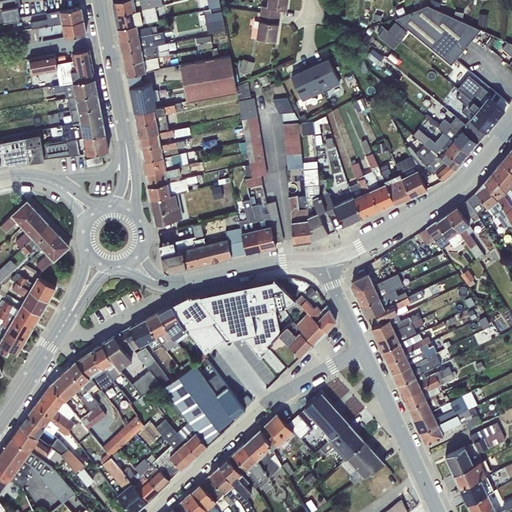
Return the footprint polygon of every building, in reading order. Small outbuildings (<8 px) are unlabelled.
[(0,0),(0,20),(19,17),(17,4),(21,4),(20,0),(0,0)] [(112,0),(115,14),(155,5),(162,4),(161,0),(112,0)] [(260,13),(279,15),(280,8),(287,9),(286,8),(287,0),(267,0),(267,5),(261,5),(260,13)] [(430,0),(429,5),(439,10),(442,2),(435,0),(430,0)] [(115,14),(118,27),(137,23),(158,19),(156,12),(157,12),(155,5),(115,14)] [(439,10),(429,5),(427,5),(395,17),(451,64),(480,29),(479,28),(471,24),(439,10)] [(31,27),(83,18),(81,6),(47,12),(48,19),(30,22),(31,27)] [(222,10),(204,13),(208,33),(226,30),(222,10)] [(279,15),(260,13),(259,20),(256,38),(276,40),(278,25),(278,23),(279,22),(278,22),(279,15)] [(479,13),(477,25),(486,26),(488,14),(479,13)] [(64,36),(86,32),(83,18),(31,27),(23,29),(25,43),(40,40),(39,35),(60,31),(62,29),(61,28),(63,27),(64,36)] [(388,30),(400,40),(407,31),(395,21),(388,30)] [(118,27),(120,39),(152,32),(151,26),(138,29),(137,23),(118,27)] [(353,28),(341,23),(338,30),(350,35),(353,28)] [(385,27),(378,35),(394,48),(400,40),(388,30),(385,27)] [(120,39),(122,51),(167,42),(170,41),(170,40),(165,41),(163,31),(157,31),(152,32),(120,39)] [(210,34),(196,37),(198,49),(212,46),(210,34)] [(511,43),(508,41),(502,48),(511,55),(511,59),(509,64),(511,66),(511,43)] [(122,51),(125,62),(157,56),(169,54),(167,42),(122,51)] [(60,83),(95,77),(89,48),(72,52),(74,59),(57,63),(55,53),(29,57),(32,73),(57,69),(60,83)] [(373,48),(367,55),(378,64),(383,57),(373,48)] [(230,54),(180,64),(187,101),(237,91),(236,85),(235,81),(232,67),(230,54)] [(362,55),(356,58),(363,74),(369,71),(362,55)] [(125,62),(127,74),(141,71),(160,68),(157,56),(125,62)] [(255,62),(243,58),(239,70),(251,74),(255,62)] [(311,67),(322,90),(340,82),(329,59),(312,67),(311,67)] [(322,90),(311,67),(291,76),(302,99),(322,90)] [(127,74),(129,86),(143,83),(141,71),(127,74)] [(266,74),(259,77),(263,85),(269,82),(266,74)] [(461,90),(496,119),(510,103),(494,90),(492,93),(469,74),(458,88),(461,90)] [(68,97),(97,92),(95,77),(60,83),(51,85),(52,92),(65,90),(66,98),(68,97)] [(248,80),(236,85),(237,91),(238,100),(251,97),(248,80)] [(129,86),(134,111),(157,107),(155,100),(160,99),(158,89),(153,89),(152,82),(143,83),(129,86)] [(465,123),(482,137),(496,119),(461,90),(456,95),(467,104),(462,110),(470,117),(465,123)] [(71,110),(100,104),(97,92),(68,97),(71,110)] [(251,97),(238,100),(242,119),(258,116),(254,96),(251,97)] [(365,96),(353,101),(358,112),(362,110),(367,121),(370,120),(366,112),(370,110),(368,106),(367,107),(366,104),(368,103),(365,96)] [(288,97),(273,98),(279,112),(294,111),(288,97)] [(394,99),(387,102),(392,112),(399,109),(394,99)] [(134,111),(139,136),(169,130),(165,113),(182,110),(181,102),(157,107),(134,111)] [(81,121),(102,117),(100,104),(71,110),(73,122),(81,121)] [(444,132),(469,153),(482,137),(465,123),(456,116),(450,123),(444,118),(440,123),(427,113),(424,116),(444,132)] [(258,116),(242,119),(246,141),(247,151),(249,161),(265,158),(258,116)] [(84,136),(105,132),(102,117),(81,121),(84,136)] [(84,136),(81,121),(73,122),(62,124),(63,129),(68,129),(69,135),(62,136),(62,140),(68,139),(77,137),(82,137),(84,136)] [(300,135),(299,122),(298,121),(283,123),(288,169),(303,167),(303,162),(300,135)] [(299,122),(300,135),(315,133),(313,121),(299,122)] [(139,136),(141,148),(161,143),(160,138),(175,135),(175,136),(191,133),(189,126),(169,130),(139,136)] [(419,139),(424,143),(429,136),(419,128),(413,134),(419,139)] [(84,136),(82,137),(84,153),(87,153),(108,149),(105,132),(84,136)] [(425,144),(455,169),(469,153),(444,132),(435,141),(429,136),(424,143),(425,144)] [(0,165),(44,158),(42,144),(41,133),(0,141),(0,165)] [(332,136),(325,138),(327,147),(334,145),(332,136)] [(77,137),(68,139),(70,155),(80,154),(77,137)] [(364,174),(379,209),(394,202),(379,167),(366,138),(361,141),(367,154),(366,155),(372,170),(364,174)] [(70,155),(68,139),(62,140),(42,144),(44,158),(70,155)] [(416,152),(425,144),(424,143),(419,139),(410,145),(416,152)] [(141,148),(143,160),(178,154),(177,148),(185,146),(184,140),(161,143),(141,148)] [(246,141),(239,142),(240,149),(241,149),(242,153),(247,151),(246,141)] [(353,141),(339,144),(341,155),(355,152),(353,141)] [(385,142),(377,143),(377,152),(386,151),(385,142)] [(410,155),(419,172),(427,165),(434,173),(436,171),(443,179),(455,169),(425,144),(416,152),(410,145),(407,147),(410,155)] [(511,169),(511,150),(511,149),(501,161),(511,169)] [(143,160),(146,172),(183,165),(181,153),(178,154),(143,160)] [(102,155),(85,159),(87,167),(103,164),(102,155)] [(400,171),(411,196),(427,188),(419,172),(410,155),(395,161),(400,171)] [(267,174),(265,158),(249,161),(252,176),(261,175),(267,174)] [(353,195),(363,216),(379,209),(364,174),(358,161),(356,162),(355,159),(350,160),(352,164),(351,164),(356,177),(358,182),(349,186),(351,193),(353,195)] [(303,162),(303,167),(306,195),(307,216),(311,240),(335,229),(329,215),(320,195),(318,179),(317,160),(303,162)] [(146,172),(148,185),(182,177),(181,173),(191,172),(190,166),(203,164),(202,161),(189,164),(183,165),(146,172)] [(492,172),(507,190),(509,188),(511,190),(511,169),(501,161),(492,172)] [(379,167),(394,202),(399,200),(400,201),(411,196),(400,171),(392,175),(387,163),(379,167)] [(503,206),(511,222),(511,221),(511,204),(503,193),(507,190),(492,172),(485,181),(503,206)] [(148,185),(151,198),(178,192),(189,190),(188,183),(196,182),(195,174),(182,177),(148,185)] [(261,175),(252,176),(245,177),(247,186),(263,183),(261,175)] [(320,195),(329,215),(336,212),(342,226),(363,216),(353,195),(334,204),(328,191),(327,191),(325,186),(326,186),(326,178),(318,179),(320,195)] [(467,199),(476,212),(484,207),(480,201),(483,199),(492,214),(496,212),(505,225),(511,222),(503,206),(485,181),(476,190),(467,199)] [(221,185),(211,186),(214,198),(223,196),(221,185)] [(178,192),(151,198),(156,223),(183,217),(178,192)] [(307,216),(306,195),(298,195),(298,194),(289,195),(293,243),(311,240),(307,216)] [(241,227),(246,252),(261,248),(251,205),(250,199),(243,200),(247,218),(239,220),(241,227)] [(447,213),(464,238),(479,259),(485,255),(469,233),(474,230),(469,223),(479,217),(476,212),(467,199),(447,213)] [(38,211),(27,200),(0,224),(6,231),(17,221),(21,225),(38,211)] [(271,225),(275,243),(283,241),(274,200),(267,202),(268,212),(271,225)] [(268,212),(267,202),(259,203),(251,205),(261,248),(276,245),(275,243),(271,225),(268,212)] [(48,222),(38,211),(21,225),(26,231),(15,241),(20,247),(48,222)] [(426,228),(435,240),(441,248),(451,241),(454,245),(464,238),(447,213),(426,228)] [(58,233),(48,222),(20,247),(26,254),(33,247),(32,246),(37,242),(42,248),(58,233)] [(193,225),(195,237),(196,238),(203,236),(204,236),(202,224),(193,225)] [(183,248),(187,266),(246,252),(241,227),(225,230),(227,237),(205,243),(203,236),(196,238),(195,237),(159,244),(161,253),(183,248)] [(435,240),(426,228),(420,232),(428,244),(435,240)] [(69,244),(58,233),(42,248),(47,253),(36,263),(42,270),(69,244)] [(183,248),(161,253),(164,268),(169,271),(187,266),(183,248)] [(10,259),(0,268),(0,279),(16,265),(10,259)] [(468,269),(461,274),(467,283),(468,282),(470,286),(475,283),(473,279),(474,278),(468,269)] [(39,275),(38,274),(33,283),(28,280),(28,278),(27,278),(16,272),(10,278),(48,300),(56,286),(39,276),(39,275)] [(356,293),(375,284),(369,272),(353,279),(351,284),(356,293)] [(375,284),(356,293),(361,304),(395,288),(403,284),(398,273),(375,284)] [(41,313),(48,300),(10,278),(8,280),(14,284),(12,288),(25,296),(22,302),(41,313)] [(180,320),(189,331),(205,352),(223,339),(242,335),(260,357),(269,348),(267,345),(271,341),(280,332),(275,307),(283,305),(287,305),(296,299),(295,299),(296,299),(275,278),(191,296),(190,297),(188,295),(172,303),(171,304),(180,320)] [(311,286),(305,292),(310,297),(316,291),(311,286)] [(395,288),(361,304),(366,315),(375,312),(408,296),(406,291),(398,294),(395,288)] [(408,296),(375,312),(378,318),(385,315),(387,318),(407,308),(405,304),(424,296),(421,290),(408,296)] [(308,311),(326,330),(336,320),(326,304),(321,309),(317,305),(315,308),(301,294),(296,299),(301,305),(308,311)] [(33,326),(41,313),(22,302),(18,309),(13,306),(13,305),(2,299),(0,302),(0,305),(1,306),(33,326)] [(301,305),(296,299),(287,305),(283,305),(289,313),(301,305)] [(180,320),(171,304),(158,311),(166,326),(176,340),(189,331),(180,320)] [(25,339),(33,326),(1,306),(1,307),(0,306),(0,316),(4,319),(1,325),(7,328),(25,339)] [(166,326),(158,311),(146,318),(156,335),(166,350),(178,343),(176,340),(166,326)] [(296,323),(313,344),(326,330),(308,311),(296,323)] [(377,337),(421,316),(419,312),(401,320),(398,314),(371,327),(377,337)] [(485,315),(478,319),(483,329),(490,325),(485,315)] [(421,316),(377,337),(382,350),(417,333),(414,327),(424,323),(421,316)] [(156,335),(146,318),(120,331),(133,348),(133,349),(156,335)] [(296,323),(293,319),(280,332),(271,341),(272,341),(279,334),(301,356),(313,344),(296,323)] [(17,352),(25,339),(7,328),(0,339),(0,351),(1,352),(6,355),(10,348),(17,352)] [(133,348),(120,331),(102,343),(120,367),(132,360),(126,351),(133,348)] [(417,333),(382,350),(387,361),(427,342),(431,340),(429,335),(422,338),(419,332),(417,333)] [(427,342),(387,361),(392,372),(435,351),(436,351),(433,344),(429,347),(427,342)] [(120,367),(102,343),(92,349),(112,376),(114,379),(124,371),(120,367)] [(171,381),(146,346),(136,352),(150,370),(161,384),(163,387),(189,420),(207,444),(235,418),(207,381),(194,364),(171,381)] [(112,376),(92,349),(76,359),(98,386),(112,376)] [(435,351),(392,372),(398,384),(423,371),(441,363),(435,351)] [(98,386),(76,359),(68,367),(92,394),(100,388),(98,386)] [(423,371),(398,384),(403,395),(452,371),(449,365),(426,376),(423,371)] [(92,394),(68,367),(51,382),(64,398),(65,399),(75,391),(91,409),(98,404),(100,402),(92,394)] [(161,384),(150,370),(133,383),(142,395),(161,384)] [(452,371),(403,395),(408,406),(441,390),(443,390),(440,385),(455,378),(455,376),(457,375),(455,370),(452,371)] [(207,381),(235,418),(245,409),(218,373),(207,381)] [(64,398),(51,382),(36,403),(70,428),(75,422),(70,418),(57,408),(64,398)] [(163,387),(161,384),(145,394),(149,397),(163,387)] [(441,390),(408,406),(414,417),(432,409),(443,404),(467,392),(464,387),(459,390),(458,388),(444,396),(441,390)] [(467,392),(443,404),(446,409),(452,406),(456,414),(469,408),(475,405),(478,404),(471,390),(467,392)] [(348,422),(322,392),(316,397),(314,399),(305,407),(326,431),(323,434),(328,440),(348,422)] [(149,397),(145,394),(138,398),(143,404),(150,399),(149,397)] [(57,408),(70,418),(76,412),(65,399),(64,398),(57,408)] [(66,434),(70,428),(36,403),(28,414),(44,426),(54,432),(57,428),(66,434)] [(86,414),(80,418),(88,428),(106,414),(98,404),(91,409),(85,414),(86,414)] [(455,415),(420,431),(426,443),(444,434),(443,430),(464,421),(468,428),(482,422),(478,413),(475,405),(469,408),(456,414),(455,415)] [(432,409),(414,417),(420,431),(455,415),(456,414),(452,406),(446,409),(438,414),(438,415),(436,416),(432,409)] [(287,423),(277,412),(260,427),(273,449),(294,431),(287,423)] [(287,423),(294,431),(301,438),(312,429),(298,413),(287,423)] [(44,426),(28,414),(20,424),(37,436),(44,426)] [(128,422),(125,425),(134,435),(144,425),(137,414),(128,422)] [(171,444),(188,462),(198,454),(178,431),(166,417),(155,427),(171,444)] [(178,431),(198,454),(207,444),(189,420),(187,422),(186,422),(180,428),(178,431)] [(486,436),(501,428),(497,421),(470,434),(474,442),(486,436)] [(365,440),(348,422),(328,440),(316,451),(321,455),(324,452),(325,452),(333,445),(345,458),(365,440)] [(37,436),(20,424),(12,436),(30,450),(33,446),(58,464),(64,456),(61,454),(51,446),(37,436)] [(134,435),(125,425),(103,446),(108,452),(111,456),(134,435)] [(273,449),(260,427),(243,443),(258,457),(269,476),(281,464),(273,449)] [(486,436),(474,442),(478,451),(506,439),(505,437),(508,436),(505,428),(501,429),(501,428),(486,436)] [(53,467),(30,450),(12,436),(0,452),(0,470),(11,478),(22,486),(28,478),(24,475),(31,465),(63,501),(75,492),(53,467)] [(51,446),(61,454),(68,448),(58,436),(51,446)] [(385,462),(365,440),(345,458),(341,462),(353,475),(349,478),(354,483),(363,475),(366,478),(385,462)] [(258,457),(243,443),(228,457),(250,480),(255,486),(259,483),(260,484),(269,476),(258,457)] [(153,461),(170,479),(188,462),(171,444),(156,458),(153,461)] [(454,473),(474,463),(466,445),(445,455),(454,473)] [(68,448),(61,454),(64,456),(76,471),(84,464),(68,448)] [(123,470),(111,456),(108,452),(100,459),(123,488),(117,493),(132,511),(133,511),(141,506),(141,505),(147,500),(123,470)] [(144,475),(158,490),(170,479),(153,461),(156,458),(152,453),(147,458),(145,457),(134,466),(144,475)] [(250,480),(228,457),(219,465),(246,495),(252,489),(246,483),(250,480)] [(474,463),(454,473),(460,487),(491,472),(485,458),(474,463)] [(287,461),(282,464),(288,475),(293,471),(287,461)] [(246,495),(219,465),(209,474),(227,494),(233,501),(234,500),(237,498),(241,502),(246,511),(247,511),(253,508),(246,495)] [(123,470),(147,500),(158,490),(144,475),(139,479),(128,466),(123,470)] [(84,467),(77,472),(88,485),(94,480),(84,467)] [(491,472),(460,487),(463,494),(467,502),(488,492),(499,486),(501,477),(497,469),(491,472)] [(0,493),(11,478),(0,470),(0,493)] [(311,471),(304,477),(310,484),(312,482),(315,486),(318,483),(315,480),(317,478),(311,471)] [(222,494),(206,477),(191,491),(211,511),(219,511),(220,511),(212,504),(222,494)] [(211,511),(191,491),(173,507),(177,511),(211,511)] [(497,511),(488,492),(467,502),(471,511),(497,511)] [(233,501),(227,494),(223,498),(230,506),(234,502),(233,501)] [(511,497),(503,502),(506,509),(511,505),(511,497)] [(237,498),(234,500),(240,511),(246,511),(241,502),(237,498)] [(311,498),(305,502),(312,511),(317,508),(311,498)] [(408,511),(401,498),(383,511),(408,511)]
